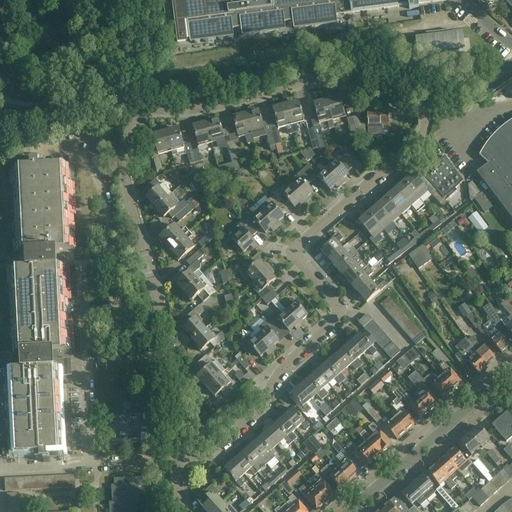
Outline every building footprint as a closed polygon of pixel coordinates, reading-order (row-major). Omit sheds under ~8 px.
[(220,0),(173,0),(176,22),(175,22),(177,43),(188,41),(187,41),(190,41),(190,43),(234,37),(233,29),(241,28),(242,36),(285,30),(284,23),(293,21),(294,29),(337,24),(336,16),(409,6),(409,10),(419,8),(418,5),(446,1),(428,3),(428,2),(427,0),(230,0),(231,0),(221,1),(220,0)] [(436,33),(426,34),(426,35),(427,35),(428,38),(421,39),(421,40),(417,40),(419,55),(423,54),(423,55),(430,54),(430,57),(429,57),(429,58),(435,56),(442,55),(448,55),(454,54),(453,54),(452,51),(459,50),(463,49),(461,35),(457,35),(450,35),(450,32),(451,31),(442,32),(442,36),(436,37),(436,33)] [(491,96),(493,99),(499,95),(497,92),(499,91),(501,93),(504,92),(507,94),(511,95),(511,94),(511,66),(508,62),(483,89),(489,95),(491,96)] [(327,101),(327,102),(332,121),(345,118),(340,98),(331,100),(331,101),(327,102),(327,101)] [(332,121),(327,102),(322,103),(314,105),(319,125),(332,121)] [(286,106),(286,107),(291,126),(304,123),(299,103),(290,105),(290,106),(286,107),(286,106)] [(291,126),(286,107),(282,108),(281,108),(273,110),(278,130),(286,128),(288,137),(294,135),(291,126)] [(246,115),(251,135),(252,135),(264,131),(259,112),(250,114),(251,115),(246,116),(246,115)] [(367,114),(368,138),(368,136),(383,135),(383,126),(389,126),(389,114),(367,114)] [(254,144),(252,135),(251,135),(246,115),(246,116),(242,117),(241,117),(233,119),(238,138),(245,137),(247,145),(254,144)] [(359,116),(352,118),(356,130),(358,137),(366,135),(365,125),(361,125),(359,116)] [(356,130),(352,118),(347,119),(351,132),(356,130)] [(206,124),(211,144),(216,143),(217,147),(226,145),(219,120),(210,123),(211,123),(206,125),(206,124)] [(511,121),(508,124),(505,126),(498,131),(496,134),(490,140),(485,146),(481,153),(479,157),(488,165),(477,174),(511,220),(511,121)] [(211,144),(206,124),(206,125),(202,126),(201,125),(193,128),(198,147),(211,144)] [(319,127),(313,128),(316,141),(322,139),(319,127)] [(316,141),(313,128),(307,130),(310,142),(316,141)] [(166,133),(171,153),(173,157),(178,156),(180,157),(187,155),(189,166),(196,164),(192,151),(190,144),(184,146),(179,129),(170,132),(171,132),(166,134),(166,133)] [(282,145),(278,132),(273,134),(276,146),(282,145)] [(171,153),(166,133),(166,134),(162,135),(161,134),(153,136),(158,156),(171,153)] [(273,134),(267,135),(271,152),(277,151),(276,146),(273,134)] [(242,153),(238,142),(233,143),(236,155),(242,153)] [(236,155),(233,143),(227,145),(230,157),(236,155)] [(198,150),(192,151),(196,164),(202,162),(198,150)] [(332,165),(327,170),(341,186),(345,182),(343,180),(348,175),(342,169),(348,164),(338,152),(328,161),(332,165)] [(423,177),(432,187),(446,202),(449,200),(446,195),(463,182),(444,157),(430,169),(431,171),(428,174),(427,174),(423,177)] [(153,160),(157,172),(163,171),(159,158),(153,160)] [(0,439),(7,439),(7,441),(8,442),(8,446),(8,449),(8,451),(8,456),(17,455),(19,455),(25,455),(30,455),(35,455),(39,454),(39,460),(48,460),(48,454),(49,454),(56,453),(57,453),(66,453),(66,448),(66,443),(65,433),(65,428),(65,423),(65,418),(64,413),(64,408),(64,403),(63,398),(63,393),(63,385),(61,385),(61,377),(60,368),(58,368),(58,360),(58,358),(57,353),(68,352),(70,352),(70,342),(68,342),(64,267),(57,267),(56,251),(74,250),(73,241),(72,241),(68,165),(46,167),(43,167),(39,167),(38,161),(29,161),(30,167),(12,168),(12,178),(14,178),(18,253),(25,253),(25,263),(26,268),(8,269),(8,279),(10,279),(13,344),(14,354),(12,354),(3,354),(0,354),(0,439)] [(308,166),(303,171),(312,182),(318,177),(330,191),(335,187),(337,189),(341,186),(327,170),(322,174),(319,170),(315,173),(308,166)] [(296,184),(292,188),(306,203),(310,200),(309,200),(307,197),(312,193),(307,187),(312,182),(303,171),(293,179),(296,184)] [(406,178),(402,181),(419,200),(428,192),(441,207),(446,202),(432,187),(428,191),(414,174),(408,180),(406,178)] [(165,185),(176,193),(181,186),(174,182),(176,180),(171,177),(165,185)] [(146,198),(155,208),(171,194),(163,185),(161,186),(155,180),(145,188),(151,194),(146,198)] [(401,185),(395,191),(410,208),(419,200),(402,181),(399,183),(401,185)] [(283,188),(274,196),(284,207),(289,202),(294,209),(299,204),(301,207),(306,203),(292,188),(287,192),(283,188)] [(388,193),(385,196),(401,215),(410,208),(395,191),(390,195),(388,193)] [(493,208),(482,193),(474,199),(485,214),(493,208)] [(180,205),(171,194),(155,208),(164,218),(168,215),(172,220),(175,218),(188,206),(184,201),(180,205)] [(265,198),(256,205),(277,229),(281,225),(280,225),(278,223),(284,218),(278,212),(284,207),(274,196),(268,201),(265,198)] [(383,201),(377,206),(392,223),(401,215),(385,196),(381,199),(383,201)] [(191,204),(188,206),(175,218),(179,223),(195,209),(191,204)] [(252,215),(245,221),(256,234),(261,230),(266,234),(271,230),(272,232),(273,232),(277,229),(256,205),(249,211),(252,215)] [(370,209),(366,212),(383,231),(392,223),(377,206),(372,211),(370,209)] [(383,231),(366,212),(363,215),(365,217),(359,222),(374,239),(383,231)] [(468,219),(480,236),(488,229),(477,213),(468,219)] [(457,228),(464,222),(461,218),(454,223),(457,228)] [(256,234),(245,221),(235,230),(238,234),(231,240),(243,254),(250,247),(253,250),(257,246),(251,239),(256,234)] [(430,228),(433,231),(441,225),(438,221),(430,228)] [(164,243),(170,250),(189,233),(185,228),(180,233),(174,226),(159,240),(162,244),(164,243)] [(427,230),(419,236),(422,240),(430,233),(427,230)] [(443,239),(448,246),(452,243),(447,236),(448,236),(443,230),(439,233),(443,239)] [(189,233),(170,250),(176,257),(174,258),(178,262),(194,248),(187,241),(192,237),(189,233)] [(198,244),(202,249),(212,240),(208,235),(198,244)] [(323,261),(326,264),(342,249),(338,244),(343,239),(340,236),(321,252),(326,258),(323,261)] [(422,240),(419,236),(411,243),(414,246),(422,240)] [(408,245),(400,251),(403,255),(411,248),(408,245)] [(409,256),(414,265),(419,271),(434,260),(424,246),(409,256)] [(347,254),(342,249),(326,264),(328,266),(331,264),(337,269),(355,253),(352,250),(347,254)] [(176,284),(184,293),(197,281),(203,276),(198,271),(200,269),(202,266),(198,261),(205,255),(200,251),(186,263),(190,268),(187,270),(189,272),(187,274),(186,272),(180,277),(182,279),(176,284)] [(403,255),(400,251),(392,257),(395,261),(403,255)] [(358,257),(355,253),(337,269),(341,275),(338,278),(341,281),(362,262),(358,257)] [(379,255),(375,260),(380,265),(385,260),(379,255)] [(250,278),(254,282),(270,269),(266,265),(264,267),(259,262),(253,268),(248,263),(238,272),(246,282),(250,278)] [(366,267),(362,262),(341,281),(343,284),(346,281),(352,287),(370,270),(367,267),(366,267)] [(270,269),(254,282),(259,287),(254,291),(268,306),(278,297),(269,286),(275,280),(271,275),(273,273),(273,274),(274,273),(270,269)] [(373,274),(370,270),(352,287),(356,292),(353,295),(356,298),(372,284),(368,279),(373,274)] [(197,281),(184,293),(192,302),(198,297),(203,303),(215,293),(209,286),(210,285),(203,276),(197,281)] [(377,289),(372,284),(356,298),(358,301),(361,298),(367,304),(385,287),(382,284),(377,289)] [(502,306),(511,317),(511,308),(511,306),(511,303),(509,300),(504,294),(498,298),(503,305),(502,306)] [(380,306),(384,310),(393,302),(389,298),(380,306)] [(291,307),(287,312),(300,327),(304,324),(302,321),(307,317),(292,300),(288,303),(291,307)] [(384,310),(388,315),(397,307),(393,302),(384,310)] [(481,327),(465,304),(458,309),(464,318),(466,317),(476,330),(477,329),(482,335),(483,334),(488,342),(490,341),(485,334),(486,333),(481,327)] [(484,311),(494,326),(486,333),(485,334),(490,341),(490,342),(495,347),(501,354),(510,347),(504,340),(506,338),(501,333),(500,332),(505,328),(504,327),(500,321),(490,306),(484,311)] [(182,331),(191,342),(205,330),(200,324),(202,321),(199,317),(204,312),(199,307),(187,318),(192,323),(182,331)] [(388,315),(392,319),(401,311),(397,307),(388,315)] [(392,319),(396,324),(405,316),(401,311),(392,319)] [(278,312),(269,320),(278,331),(283,326),(289,333),(294,328),(296,330),(296,331),(300,327),(287,312),(282,316),(278,312)] [(476,314),(479,320),(484,318),(481,312),(476,314)] [(358,323),(363,328),(372,320),(367,315),(358,323)] [(396,324),(400,329),(409,321),(405,316),(396,324)] [(505,317),(500,321),(504,327),(505,328),(511,336),(511,317),(509,320),(505,317)] [(263,333),(258,337),(272,352),(276,349),(275,349),(273,347),(278,342),(273,336),(278,331),(269,320),(259,329),(263,333)] [(363,328),(367,333),(376,325),(372,320),(363,328)] [(400,329),(404,333),(413,325),(409,321),(400,329)] [(376,325),(367,333),(371,338),(380,330),(376,325)] [(404,333),(408,338),(417,330),(413,325),(404,333)] [(205,330),(191,342),(200,352),(210,344),(214,349),(226,339),(222,333),(217,337),(213,333),(210,336),(205,330)] [(380,330),(371,338),(375,342),(384,334),(380,330)] [(408,338),(412,342),(421,334),(417,330),(408,338)] [(351,336),(349,339),(363,355),(368,351),(373,356),(377,353),(371,347),(376,343),(375,342),(371,338),(367,333),(362,337),(360,334),(354,340),(351,336)] [(375,342),(376,343),(379,347),(388,339),(384,334),(375,342)] [(421,334),(412,342),(416,346),(425,338),(421,334)] [(272,352),(258,337),(253,341),(250,337),(240,346),(249,356),(255,352),(260,358),(265,354),(267,356),(272,352)] [(477,343),(473,337),(468,341),(471,346),(475,354),(486,367),(495,360),(488,352),(484,347),(481,350),(477,343)] [(349,345),(343,350),(359,368),(363,365),(358,360),(363,355),(349,339),(346,341),(349,345)] [(388,339),(379,347),(383,351),(392,343),(388,339)] [(459,353),(454,357),(463,368),(468,363),(478,375),(486,367),(475,354),(471,346),(468,341),(466,339),(455,349),(459,353)] [(392,343),(383,351),(387,356),(396,348),(392,343)] [(396,348),(387,356),(391,361),(400,353),(396,348)] [(408,353),(403,358),(410,365),(419,357),(412,349),(408,353)] [(334,351),(331,354),(346,370),(351,366),(356,371),(359,368),(343,350),(337,355),(334,351)] [(432,355),(438,361),(443,357),(437,350),(432,355)] [(331,360),(326,365),(342,383),(346,380),(341,375),(346,370),(331,354),(329,356),(331,360)] [(206,387),(206,388),(222,374),(206,356),(196,365),(197,365),(200,369),(201,370),(201,369),(203,372),(197,377),(203,384),(204,384),(206,387)] [(237,361),(246,371),(250,367),(242,357),(237,361)] [(445,374),(441,378),(453,392),(459,387),(458,386),(461,383),(443,363),(439,367),(445,374)] [(317,366),(314,369),(329,385),(334,381),(339,386),(342,383),(326,365),(320,370),(317,366)] [(314,375),(309,379),(325,398),(328,396),(323,390),(329,385),(314,369),(311,371),(314,375)] [(222,374),(206,388),(207,387),(210,391),(209,391),(215,398),(221,392),(225,397),(233,390),(229,386),(231,384),(230,384),(228,385),(223,380),(225,378),(222,374)] [(423,381),(418,374),(410,381),(419,391),(419,392),(421,395),(417,398),(428,412),(430,411),(431,410),(433,409),(433,407),(435,406),(434,406),(436,404),(437,404),(438,404),(424,388),(427,385),(423,381)] [(432,377),(428,376),(423,381),(427,385),(427,386),(430,384),(443,399),(446,396),(447,397),(453,392),(441,378),(436,382),(434,379),(432,377)] [(300,381),(297,384),(312,400),(317,396),(322,401),(325,398),(309,379),(303,385),(300,381)] [(373,385),(379,391),(385,386),(379,379),(373,385)] [(312,400),(297,384),(294,386),(297,390),(291,395),(308,414),(311,410),(307,405),(312,400)] [(396,390),(395,388),(391,392),(397,400),(401,404),(405,401),(406,403),(406,404),(420,419),(420,418),(422,416),(423,417),(424,416),(425,415),(427,414),(428,412),(417,398),(412,402),(410,400),(406,395),(403,397),(397,390),(396,390)] [(366,412),(363,409),(355,400),(344,409),(350,416),(353,420),(357,416),(356,415),(361,410),(364,414),(366,412)] [(401,404),(397,400),(393,404),(394,406),(393,407),(397,412),(396,413),(399,416),(394,420),(406,433),(412,427),(411,426),(414,423),(402,410),(404,407),(401,404)] [(367,405),(363,409),(366,412),(377,424),(381,420),(372,409),(367,405)] [(323,413),(326,417),(332,412),(328,408),(323,413)] [(284,411),(282,414),(296,430),(301,426),(306,431),(310,428),(293,409),(287,415),(284,411)] [(350,416),(344,409),(341,412),(347,419),(350,416)] [(282,420),(276,425),(292,443),(297,439),(292,433),(296,430),(282,414),(279,416),(282,420)] [(500,434),(503,432),(507,437),(511,432),(511,418),(509,415),(505,419),(503,417),(493,425),(492,425),(500,434)] [(406,433),(394,420),(390,424),(385,418),(382,422),(384,424),(383,425),(396,439),(399,437),(400,438),(406,433)] [(326,428),(331,434),(341,425),(336,420),(326,428)] [(375,436),(371,439),(382,452),(383,452),(384,452),(386,450),(387,448),(388,447),(387,447),(390,445),(391,445),(373,424),(368,428),(375,436)] [(267,426),(264,429),(279,445),(284,441),(289,446),(292,443),(276,425),(270,430),(267,426)] [(470,435),(469,435),(483,450),(487,446),(484,444),(489,439),(479,427),(478,427),(472,433),(473,434),(471,436),(470,435)] [(259,440),(275,458),(277,461),(281,458),(274,449),(279,445),(264,429),(261,431),(264,435),(259,440)] [(366,444),(362,447),(373,460),(374,459),(375,459),(377,457),(378,456),(379,455),(379,454),(381,453),(382,452),(371,439),(364,432),(360,436),(366,444)] [(483,450),(469,435),(470,436),(468,439),(467,438),(461,443),(460,443),(471,456),(476,451),(478,454),(483,450)] [(304,444),(314,456),(324,448),(313,436),(304,444)] [(250,441),(247,444),(266,466),(275,458),(259,440),(253,445),(250,441)] [(336,443),(332,448),(341,458),(346,454),(336,443)] [(247,450),(241,455),(258,473),(266,466),(247,444),(244,446),(247,450)] [(373,460),(362,447),(357,451),(351,444),(346,448),(364,468),(365,467),(364,467),(367,465),(367,466),(368,465),(369,464),(372,463),(372,461),(373,460)] [(503,451),(511,460),(511,450),(509,446),(503,451)] [(445,457),(456,470),(464,479),(468,475),(465,471),(473,465),(468,460),(466,462),(454,449),(448,454),(449,455),(446,457),(445,457)] [(486,454),(498,467),(502,463),(491,451),(486,454)] [(233,456),(230,459),(244,475),(249,471),(254,476),(258,473),(241,455),(236,460),(233,456)] [(310,461),(312,464),(313,464),(318,460),(315,456),(310,461)] [(436,464),(436,465),(452,482),(457,478),(453,474),(456,470),(445,457),(439,462),(440,463),(437,465),(436,464)] [(244,475),(230,459),(227,461),(230,465),(224,470),(240,488),(244,485),(239,480),(244,475)] [(343,466),(338,470),(349,482),(355,477),(354,475),(357,473),(344,459),(340,463),(343,466)] [(473,465),(484,477),(488,473),(485,469),(478,461),(473,465)] [(306,465),(295,477),(300,482),(311,470),(306,465)] [(452,482),(436,465),(437,466),(434,468),(433,467),(427,473),(439,486),(443,483),(445,485),(446,484),(451,491),(456,486),(452,482)] [(328,466),(320,473),(326,480),(326,479),(328,482),(331,479),(339,489),(342,486),(343,488),(349,482),(338,470),(334,473),(328,466)] [(276,477),(279,480),(288,473),(285,470),(276,477)] [(505,471),(500,475),(507,483),(511,479),(505,471)] [(319,486),(314,490),(326,503),(335,496),(323,482),(326,480),(320,473),(320,472),(317,475),(312,479),(319,486)] [(500,475),(496,479),(503,487),(507,483),(500,475)] [(423,476),(412,486),(426,502),(436,494),(431,488),(432,487),(423,476)] [(270,483),(272,486),(279,480),(276,477),(270,483)] [(112,497),(135,496),(139,496),(138,488),(140,488),(140,487),(137,487),(137,479),(140,479),(140,478),(114,480),(114,488),(111,488),(112,497)] [(286,482),(290,487),(295,483),(290,478),(286,482)] [(496,479),(491,483),(499,491),(503,487),(496,479)] [(280,487),(287,494),(289,496),(294,492),(290,487),(286,482),(280,487)] [(489,482),(485,486),(493,496),(499,491),(491,483),(489,482)] [(212,511),(223,503),(217,497),(220,494),(212,486),(205,492),(204,491),(197,497),(202,503),(199,505),(205,511),(212,511)] [(426,502),(412,486),(402,495),(411,505),(416,501),(421,507),(426,502)] [(485,486),(481,489),(490,499),(493,496),(485,486)] [(326,503),(314,490),(310,494),(303,487),(299,491),(317,511),(326,503)] [(452,502),(440,488),(436,492),(448,506),(452,502)] [(235,496),(238,500),(245,493),(242,489),(235,496)] [(481,489),(476,494),(485,504),(490,499),(481,489)] [(485,504),(476,494),(471,498),(480,508),(485,504)] [(109,511),(136,511),(136,505),(138,505),(138,504),(135,504),(135,496),(112,497),(112,505),(109,505),(109,511)] [(289,502),(285,506),(290,511),(306,511),(293,496),(288,500),(289,502)] [(408,511),(409,511),(396,497),(379,511),(408,511)] [(511,511),(511,499),(503,506),(507,511),(511,511)] [(466,502),(462,506),(467,511),(475,511),(466,502)] [(223,503),(212,511),(235,511),(231,507),(228,509),(223,503)] [(269,511),(261,503),(257,507),(261,511),(269,511)]
